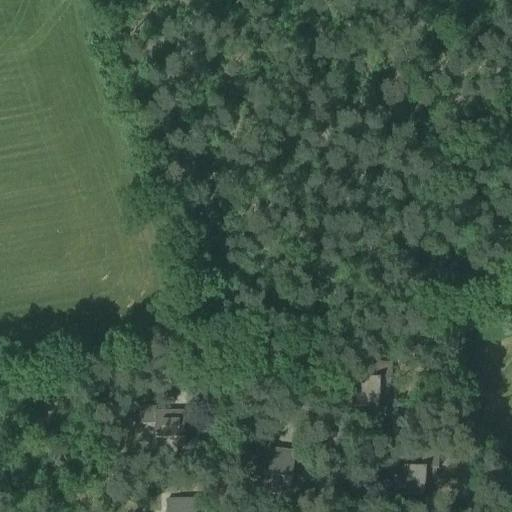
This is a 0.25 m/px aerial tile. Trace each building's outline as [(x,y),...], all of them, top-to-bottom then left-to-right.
[(389,393),(390,375),(355,373),(354,403),(380,404),(380,393),(389,393)] [(184,446),(184,411),(154,411),(154,437),(166,437),(166,446),(184,446)] [(291,486),(295,451),(265,448),(262,474),(274,475),(273,484),(291,486)] [(435,482),(436,464),(401,462),(399,492),(425,493),(426,482),(435,482)] [(195,511),(196,499),(166,499),(165,511),(195,511)]
